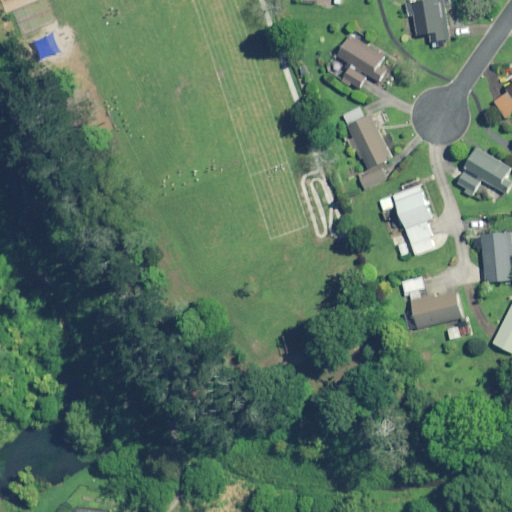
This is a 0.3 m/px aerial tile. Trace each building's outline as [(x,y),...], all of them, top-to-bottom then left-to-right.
[(452,38),(444,0),(425,0),(408,3),(410,12),(415,11),(419,35),(432,33),(434,42),(452,38)] [(352,35),(339,56),(381,82),(388,71),(380,66),(386,56),(352,35)] [(368,76),(352,67),(343,81),(350,86),(352,82),(361,88),(368,76)] [(511,81),(506,85),(509,90),(495,99),(506,116),(511,111),(511,81)] [(393,158),(372,114),(349,126),(370,169),(393,158)] [(467,186),(465,190),(472,194),(482,177),(507,192),(511,183),(511,179),(505,176),(511,166),(477,146),(457,180),(467,186)] [(383,168),(361,178),(367,190),(389,179),(383,168)] [(422,186),(396,195),(417,255),(436,248),(432,236),(434,236),(428,221),(434,219),(422,186)] [(511,253),(511,236),(511,230),(482,233),(487,281),(511,278),(511,270),(510,254),(511,253)] [(422,276),(403,281),(406,292),(425,287),(422,276)] [(435,293),(412,299),(419,327),(463,316),(456,291),(436,296),(435,293)] [(511,306),(495,342),(511,350),(511,306)] [(461,337),(458,327),(448,330),(450,340),(461,337)]
